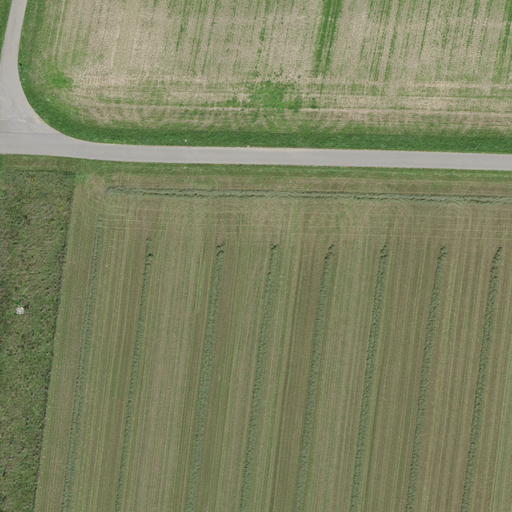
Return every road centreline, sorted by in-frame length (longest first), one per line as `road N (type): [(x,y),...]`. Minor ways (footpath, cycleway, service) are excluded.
road 1 (track): [(0,147),(511,165)]
road 2 (track): [(7,147),(23,0)]
